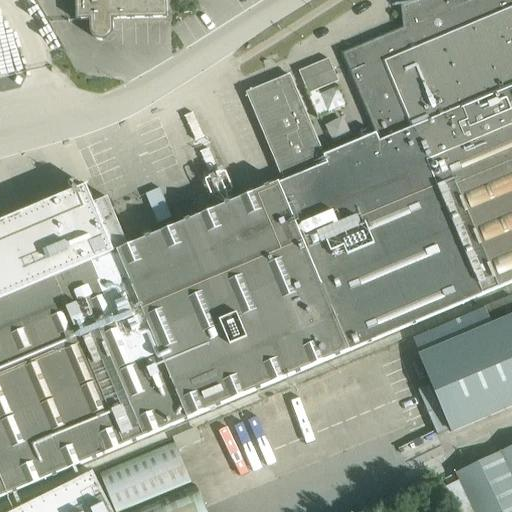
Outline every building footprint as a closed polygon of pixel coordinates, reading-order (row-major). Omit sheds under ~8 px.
[(168,17),(167,0),(76,0),(77,20),(91,19),(91,31),(92,35),(94,37),(97,40),(101,41),(103,41),(107,39),(113,33),(114,29),(114,19),(168,17)] [(284,181),(240,200),(313,366),(511,282),(511,0),(468,0),(465,2),(463,0),(418,0),(412,2),(402,4),(391,4),(391,6),(402,5),(404,27),(342,53),(379,143),(328,164),(290,75),(247,93),(253,107),(257,105),(285,171),(281,173),(284,181)] [(329,59),(300,71),(309,93),(318,116),(328,112),(321,95),(319,89),(338,81),(329,59)] [(202,177),(203,195),(221,194),(220,176),(202,177)] [(157,225),(172,221),(162,186),(147,191),(157,225)] [(0,511),(0,495),(313,366),(240,200),(139,243),(135,234),(125,238),(108,198),(94,204),(101,221),(0,263),(0,511),(114,511),(94,473),(14,511),(0,511)] [(448,427),(450,431),(511,405),(511,296),(415,338),(422,354),(418,355),(429,381),(418,385),(437,431),(448,427)] [(173,438),(178,450),(203,439),(197,427),(173,438)] [(116,511),(122,511),(191,483),(173,441),(99,473),(116,511)] [(511,511),(511,446),(456,473),(474,511),(511,511)] [(208,511),(198,486),(133,511),(208,511)]
